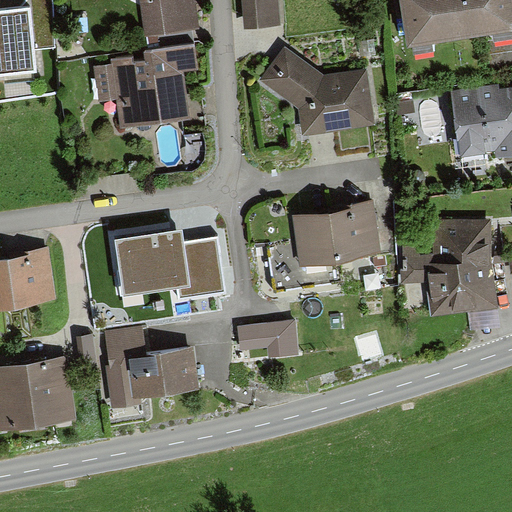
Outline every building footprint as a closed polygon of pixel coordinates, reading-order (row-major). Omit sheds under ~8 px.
[(196,0),(140,0),(145,33),(200,25),(196,0)] [(275,0),(241,0),(242,16),(276,15),(275,0)] [(511,0),(405,0),(411,33),(511,14),(511,0)] [(0,70),(32,67),(27,10),(0,12),(0,70)] [(190,114),(183,66),(198,64),(195,40),(144,47),(146,55),(134,57),(133,53),(112,56),(122,124),(190,114)] [(261,77),(300,104),(304,130),(376,120),(368,66),(326,72),(285,43),(261,77)] [(511,87),(450,96),(458,150),(511,142),(511,87)] [(367,200),(292,210),(297,255),(373,245),(367,200)] [(403,280),(427,280),(431,312),(498,303),(492,263),(492,217),(433,216),(433,243),(402,244),(403,280)] [(183,224),(116,233),(123,287),(180,279),(182,292),(224,286),(217,234),(185,239),(183,224)] [(44,245),(0,250),(0,293),(50,288),(44,245)] [(296,316),(238,323),(241,348),(268,345),(269,354),(300,350),(296,316)] [(141,327),(101,334),(112,394),(195,379),(188,341),(145,348),(141,327)] [(61,357),(0,364),(0,420),(68,412),(61,357)]
